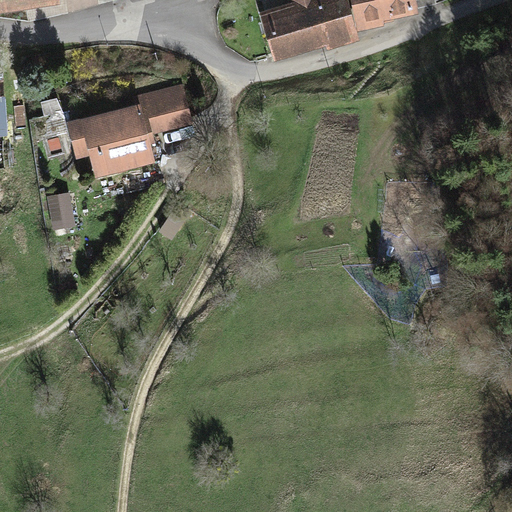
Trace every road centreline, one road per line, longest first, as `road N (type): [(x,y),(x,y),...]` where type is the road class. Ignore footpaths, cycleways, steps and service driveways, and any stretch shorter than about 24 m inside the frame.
road 1 (track): [(232,70),(235,212),(148,372),(119,511)]
road 2 (residential): [(136,17),(190,39),(232,70),(284,69),(485,0)]
road 3 (track): [(227,99),(137,243),(57,329),(0,353)]
road 4 (residential): [(0,33),(34,37),(136,17)]
